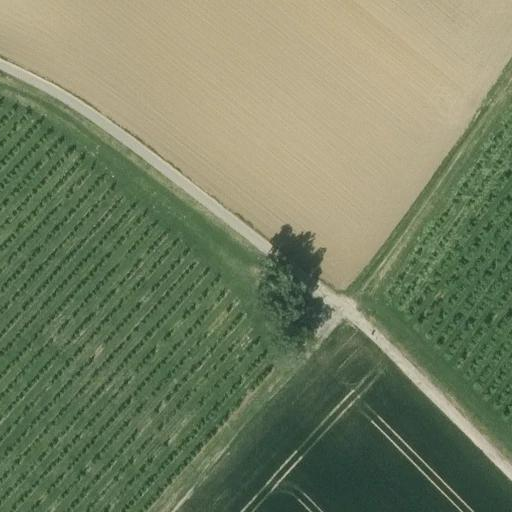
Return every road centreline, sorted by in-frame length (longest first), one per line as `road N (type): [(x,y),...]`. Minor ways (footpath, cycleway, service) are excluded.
road 1 (track): [(0,65),(76,104),(343,309)]
road 2 (track): [(511,69),(343,309)]
road 3 (track): [(343,309),(162,511)]
road 4 (track): [(343,309),(511,478)]
